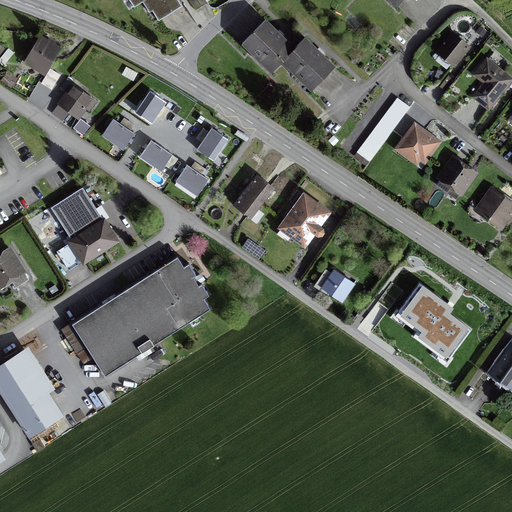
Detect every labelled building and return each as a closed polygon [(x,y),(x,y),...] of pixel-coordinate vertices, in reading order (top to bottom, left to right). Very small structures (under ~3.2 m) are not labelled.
[(145,0),(158,20),(180,6),(176,0),(128,0),(133,7),(145,0)] [(188,0),(195,10),(199,8),(204,5),(207,3),(205,0),(188,0)] [(279,35),(264,20),(241,44),(271,73),(282,62),(294,49),(293,49),(279,35)] [(468,48),(451,35),(437,52),(453,65),(468,48)] [(318,52),(304,38),(293,49),(294,49),(282,62),(311,90),(334,67),(318,52)] [(46,43),(40,39),(26,62),(43,73),(58,50),(52,46),(53,43),(48,40),(46,43)] [(478,71),(488,79),(473,97),(488,108),(510,80),(486,61),(478,71)] [(52,90),(61,75),(50,69),(41,84),(52,90)] [(7,74),(1,81),(5,84),(12,77),(7,74)] [(454,80),(448,76),(439,87),(444,92),(454,80)] [(77,117),(90,100),(73,86),(59,104),(77,117)] [(152,121),(166,99),(149,89),(135,110),(152,121)] [(368,161),(408,108),(396,99),(357,153),(368,161)] [(134,132),(113,118),(102,134),(124,148),(134,132)] [(423,131),(422,132),(414,126),(397,149),(412,159),(416,155),(421,154),(426,157),(437,143),(436,142),(435,143),(433,141),(433,140),(429,137),(429,136),(423,131)] [(214,159),(228,137),(211,127),(197,148),(214,159)] [(172,154),(151,139),(140,156),(161,170),(172,154)] [(451,186),(460,193),(474,174),(453,159),(435,185),(447,193),(451,186)] [(209,178),(187,164),(177,180),(198,195),(209,178)] [(248,217),(249,218),(272,188),(257,175),(251,182),(249,185),(247,183),(238,194),(241,196),(239,199),(233,205),(247,216),(246,217),(247,218),(248,217)] [(51,208),(71,241),(84,261),(104,248),(116,241),(82,188),(51,208)] [(487,220),(499,228),(511,209),(511,203),(492,189),(478,209),(487,215),(486,216),(486,218),(486,219),(487,220)] [(312,231),(315,233),(317,235),(320,234),(322,232),(321,229),(317,225),(326,212),(304,196),(281,228),(305,246),(306,245),(303,243),(312,231)] [(248,240),(243,247),(248,250),(252,243),(248,240)] [(9,249),(0,254),(0,286),(10,280),(14,286),(27,277),(9,249)] [(195,275),(188,264),(183,267),(176,257),(71,324),(104,376),(209,309),(203,298),(208,295),(201,284),(198,286),(194,280),(192,277),(195,275)] [(329,277),(322,273),(314,285),(321,290),(322,288),(341,301),(353,284),(334,270),(329,277)] [(448,360),(471,329),(448,312),(453,306),(450,304),(420,282),(396,314),(418,330),(414,335),(448,360)] [(491,371),(511,386),(511,385),(511,343),(511,342),(491,371)]
